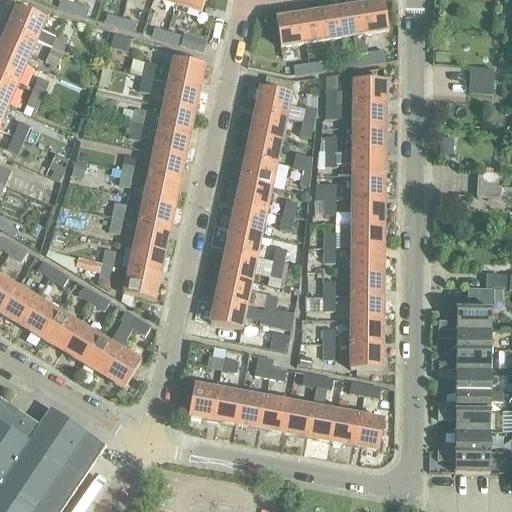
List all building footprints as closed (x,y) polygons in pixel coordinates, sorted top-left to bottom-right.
[(60,1),(57,11),(69,15),(73,5),(74,0),(64,0),(64,2),(60,1)] [(175,7),(174,12),(182,15),(183,10),(201,15),(205,0),(178,0),(176,8),(175,7)] [(362,22),(351,24),(354,38),(355,48),(357,57),(359,68),(384,64),(384,63),(382,51),(366,54),(363,36),(388,32),(384,3),(359,7),(362,22)] [(89,10),(73,5),(69,15),(86,20),(89,10)] [(107,15),(104,25),(117,29),(120,19),(123,9),(110,5),(107,15)] [(29,14),(15,8),(5,31),(35,44),(45,21),(48,13),(32,6),(29,14)] [(359,7),(324,12),(329,42),(354,38),(351,24),(362,22),(359,7)] [(324,12),(301,16),(305,45),(329,42),(324,12)] [(301,16),(276,19),(281,49),(305,45),(301,16)] [(136,24),(120,19),(117,29),(132,34),(136,24)] [(150,40),(166,44),(169,34),(154,29),(150,40)] [(0,54),(26,65),(35,44),(5,31),(0,41),(0,54)] [(183,35),(182,38),(169,34),(166,44),(179,48),(202,55),(207,41),(183,35)] [(57,35),(51,49),(62,54),(68,41),(57,35)] [(56,68),(62,54),(51,49),(45,63),(56,68)] [(26,65),(0,54),(0,80),(16,87),(26,65)] [(345,59),(341,59),(342,70),(343,71),(359,68),(357,57),(345,59)] [(133,61),(130,76),(140,78),(144,63),(133,61)] [(172,61),(167,85),(199,92),(204,68),(172,61)] [(144,63),(140,78),(153,81),(156,66),(144,63)] [(324,73),(322,63),(308,65),(310,76),(324,73)] [(308,65),(292,67),(294,78),(310,76),(308,65)] [(106,90),(111,72),(103,69),(98,88),(106,90)] [(470,70),(470,83),(493,84),(494,71),(470,70)] [(150,96),(153,81),(140,78),(137,94),(150,96)] [(260,89),(254,114),(286,120),(291,96),(294,84),(270,79),(267,91),(260,89)] [(0,80),(0,106),(7,110),(16,87),(0,80)] [(37,80),(31,94),(42,99),(48,84),(37,80)] [(352,94),(337,94),(336,106),(352,106),(384,106),(385,82),(353,82),(352,94)] [(493,96),(493,84),(470,83),(469,95),(493,96)] [(199,92),(167,85),(162,108),(194,115),(199,92)] [(324,91),(324,107),(336,107),(336,106),(337,94),(337,91),(324,91)] [(42,99),(31,94),(26,108),(36,113),(42,99)] [(384,106),(352,106),(352,131),(384,131),(384,106)] [(324,107),(324,122),(336,122),(336,107),(324,107)] [(162,108),(157,132),(189,139),(194,115),(162,108)] [(304,108),(301,123),(313,126),(316,111),(316,110),(304,108)] [(134,110),(131,125),(142,128),(145,113),(134,110)] [(254,114),(249,137),(281,144),(286,120),(254,114)] [(301,123),(298,139),(310,141),(313,126),(301,123)] [(19,124),(13,138),(24,143),(30,129),(19,124)] [(139,143),(142,128),(131,125),(128,140),(139,143)] [(384,131),(352,131),(352,154),(384,154),(384,131)] [(189,139),(157,132),(152,155),(184,162),(189,139)] [(281,144),(249,137),(244,161),(276,167),(281,144)] [(7,152),(18,157),(24,143),(13,138),(7,152)] [(336,139),(324,139),(324,153),(336,153),(336,139)] [(440,140),(440,156),(452,156),(452,141),(440,140)] [(318,153),(316,169),(336,169),(336,167),(352,167),(352,178),(384,178),(384,154),(352,154),(336,153),(324,153),(318,153)] [(58,185),(68,162),(55,155),(45,179),(58,185)] [(152,155),(147,179),(179,186),(184,162),(152,155)] [(295,155),(292,171),(302,173),(310,175),(312,160),(307,158),(307,157),(295,155)] [(124,158),(121,168),(120,173),(133,175),(136,161),(124,158)] [(71,177),(82,180),(87,165),(76,161),(71,177)] [(244,161),(239,185),(271,191),(276,167),(244,161)] [(0,185),(4,187),(10,173),(0,168),(0,185)] [(130,190),(133,175),(120,173),(117,188),(130,190)] [(302,173),(299,187),(308,190),(310,175),(302,173)] [(478,173),(477,185),(501,187),(502,175),(478,173)] [(384,178),(352,178),(351,202),(383,203),(384,178)] [(179,186),(147,179),(142,202),(174,209),(179,186)] [(266,214),(268,203),(271,191),(239,185),(235,208),(266,214)] [(511,189),(501,188),(501,187),(477,185),(476,198),(501,200),(510,201),(511,189)] [(58,194),(43,187),(42,186),(36,199),(54,207),(58,194)] [(314,187),(314,202),(325,202),(325,187),(314,187)] [(336,187),(325,187),(325,202),(336,202),(336,187)] [(142,202),(137,225),(169,232),(174,209),(142,202)] [(285,202),(282,217),(294,220),(297,204),(285,202)] [(336,202),(325,202),(325,218),(336,217),(336,202)] [(351,202),(351,227),(383,227),(383,203),(351,202)] [(114,205),(111,220),(123,222),(126,207),(114,205)] [(261,238),(266,214),(235,208),(230,232),(261,238)] [(282,217),(278,232),(290,235),(294,220),(282,217)] [(0,220),(0,230),(13,239),(17,231),(0,220)] [(119,237),(123,222),(111,220),(107,234),(119,237)] [(169,232),(137,225),(132,249),(164,256),(169,232)] [(335,236),(323,235),(322,250),(335,251),(351,251),(383,251),(383,227),(351,227),(335,227),(335,236)] [(230,232),(225,255),(256,261),(261,238),(230,232)] [(0,239),(0,251),(8,256),(14,246),(1,238),(0,239)] [(21,264),(27,254),(14,246),(8,256),(21,264)] [(132,249),(127,273),(159,280),(164,256),(132,249)] [(275,249),(272,265),(284,267),(287,252),(275,249)] [(335,251),(322,250),(322,266),(335,266),(335,262),(335,251)] [(383,251),(351,251),(351,274),(383,275),(383,251)] [(79,272),(75,271),(77,261),(48,252),(46,259),(78,277),(79,272)] [(104,252),(101,266),(113,268),(116,254),(104,252)] [(256,261),(225,255),(220,279),(251,285),(256,261)] [(96,285),(108,293),(113,268),(101,266),(77,261),(75,271),(79,272),(98,276),(96,285)] [(36,273),(49,281),(56,271),(42,262),(36,273)] [(272,265),(269,279),(280,282),(284,267),(272,265)] [(69,279),(56,271),(49,281),(62,289),(69,279)] [(154,304),(159,280),(127,273),(122,297),(154,304)] [(383,275),(351,274),(350,298),(382,299),(383,275)] [(486,278),(486,291),(494,291),(502,291),(508,291),(508,278),(486,278)] [(220,279),(215,302),(273,313),(274,311),(276,298),(265,297),(249,294),(251,285),(220,279)] [(0,280),(0,315),(15,290),(0,280)] [(320,282),(320,298),(334,298),(334,282),(320,282)] [(77,298),(91,306),(97,296),(84,288),(77,298)] [(0,315),(0,318),(20,330),(36,302),(15,290),(0,315)] [(467,291),(467,302),(493,302),(494,291),(486,291),(467,291)] [(493,302),(493,303),(502,303),(502,291),(494,291),(493,302)] [(110,304),(97,296),(91,306),(104,314),(110,304)] [(320,298),(306,299),(304,299),(304,313),(320,313),(320,298)] [(334,298),(320,298),(320,313),(334,313),(334,298)] [(382,299),(350,298),(350,322),(382,323),(382,299)] [(36,302),(20,330),(40,342),(57,315),(36,302)] [(259,326),(270,329),(273,313),(215,302),(210,325),(241,332),(244,320),(259,324),(259,326)] [(456,323),(439,323),(439,332),(491,332),(492,312),(493,312),(493,303),(493,302),(467,302),(467,312),(456,311),(456,323)] [(290,333),(293,315),(274,311),(273,313),(270,329),(290,333)] [(101,379),(118,352),(130,330),(137,320),(125,312),(118,323),(121,325),(108,346),(98,340),(82,367),(101,379)] [(40,342),(61,355),(77,327),(57,315),(40,342)] [(145,339),(151,328),(137,320),(130,330),(145,339)] [(382,323),(350,322),(350,346),(382,347),(382,323)] [(77,327),(61,355),(82,367),(98,340),(77,327)] [(322,332),(322,346),(334,346),(334,332),(322,332)] [(456,340),(456,352),(491,353),(491,332),(439,332),(439,340),(456,340)] [(272,335),(269,351),(286,353),(289,338),(272,335)] [(334,362),(334,353),(334,346),(322,346),(321,362),(334,362)] [(350,346),(350,353),(350,372),(382,372),(382,353),(382,347),(350,346)] [(208,359),(206,369),(220,372),(221,372),(223,362),(222,361),(224,352),(214,350),(212,360),(208,359)] [(101,379),(122,392),(139,364),(118,352),(101,379)] [(456,364),(439,363),(438,373),(491,373),(491,353),(456,352),(456,364)] [(268,381),(272,362),(257,359),(255,367),(253,378),(268,381)] [(300,359),(299,367),(309,368),(311,361),(300,359)] [(221,372),(221,373),(233,375),(236,375),(237,364),(223,362),(221,372)] [(285,372),(271,370),(268,381),(281,384),(281,383),(283,384),(285,373),(285,372)] [(491,393),(491,373),(438,373),(438,381),(456,381),(456,393),(491,393)] [(303,376),(301,387),(315,390),(316,390),(318,378),(303,376)] [(313,409),(307,440),(330,445),(336,413),(322,410),(326,392),(330,392),(332,382),(332,381),(318,378),(316,390),(315,390),(312,408),(313,409)] [(350,385),(348,396),(363,398),(365,388),(350,385)] [(193,388),(188,419),(212,424),(218,392),(193,388)] [(380,390),(365,388),(363,398),(378,401),(380,390)] [(218,392),(212,424),(235,428),(241,396),(218,392)] [(503,393),(491,393),(456,393),(455,405),(438,405),(438,413),(490,413),(490,406),(503,406),(503,393)] [(241,396),(235,428),(259,432),(265,400),(241,396)] [(265,400),(259,432),(283,436),(289,404),(277,402),(265,400)] [(45,416),(38,427),(34,424),(23,440),(11,433),(21,416),(0,401),(0,511),(62,511),(105,448),(49,411),(45,416)] [(289,404),(283,436),(307,440),(313,409),(312,408),(289,404)] [(336,413),(330,445),(353,449),(359,417),(336,413)] [(438,422),(456,422),(455,434),(490,434),(490,413),(438,413),(438,422)] [(23,440),(34,424),(21,416),(11,433),(23,440)] [(359,417),(353,449),(378,453),(384,421),(360,417),(359,417)] [(438,445),(437,455),(490,455),(490,434),(455,434),(455,446),(438,445)] [(455,475),(489,476),(490,455),(437,455),(437,463),(455,463),(455,475)]
